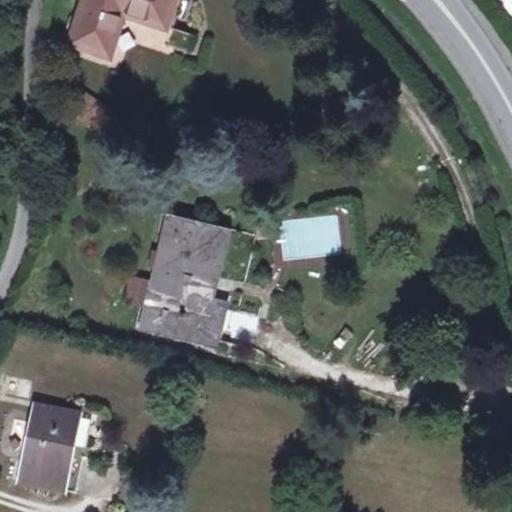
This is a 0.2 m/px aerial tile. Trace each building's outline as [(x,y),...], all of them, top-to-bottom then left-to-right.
[(93,0),(78,42),(114,55),(129,16),(174,32),(185,0),(93,0)] [(511,0),(498,0),(510,19),(511,17),(511,0)] [(87,92),(71,115),(99,135),(116,112),(87,92)] [(223,230),(167,215),(139,325),(209,343),(219,307),(204,304),(223,230)] [(96,415),(38,409),(30,488),(88,494),(96,415)]
